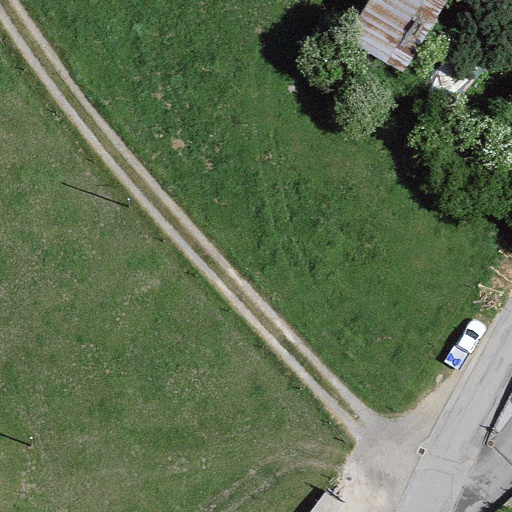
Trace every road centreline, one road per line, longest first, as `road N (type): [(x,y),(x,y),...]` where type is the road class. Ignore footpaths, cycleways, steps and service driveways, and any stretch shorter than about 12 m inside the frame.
road 1 (track): [(4,0),(48,78),(329,362),(458,462)]
road 2 (unclassified): [(511,368),(436,511)]
